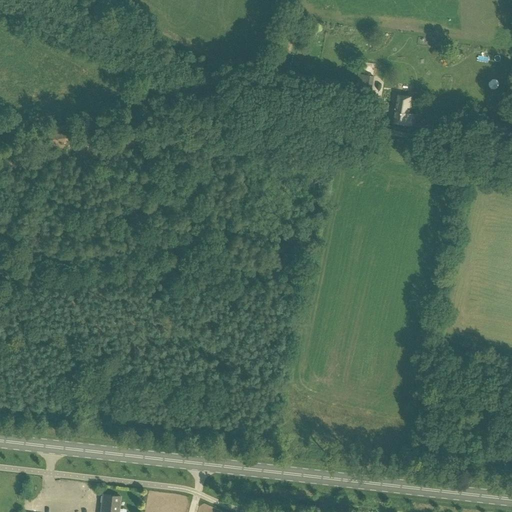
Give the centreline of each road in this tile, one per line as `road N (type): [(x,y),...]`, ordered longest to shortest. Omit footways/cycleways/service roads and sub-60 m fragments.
road 1 (primary): [(511,500),(0,442)]
road 2 (track): [(511,157),(256,102),(130,54),(29,0)]
road 3 (track): [(0,143),(256,102)]
